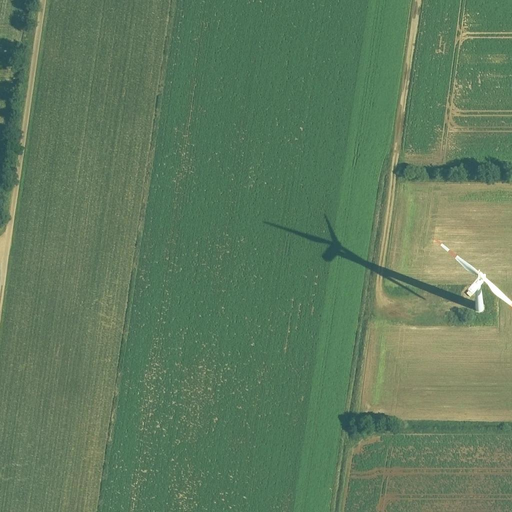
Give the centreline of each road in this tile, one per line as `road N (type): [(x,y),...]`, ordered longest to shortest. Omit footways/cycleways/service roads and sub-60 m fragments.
road 1 (track): [(45,0),(0,302)]
road 2 (track): [(420,0),(378,292)]
